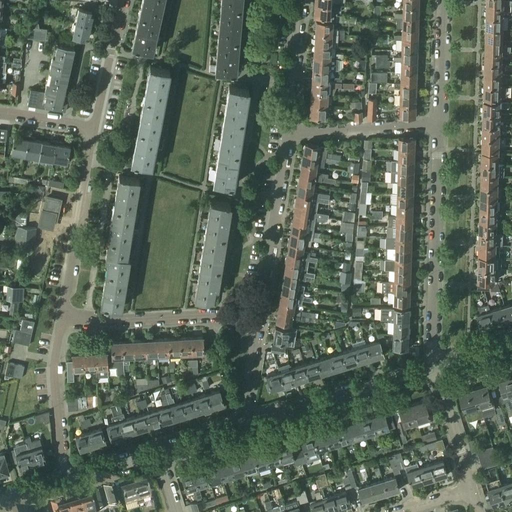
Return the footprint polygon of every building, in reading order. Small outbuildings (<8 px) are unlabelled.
[(142,0),(139,14),(159,19),(163,0),(142,0)] [(339,4),(314,2),(313,14),(320,15),(320,20),(333,21),(353,23),(354,17),(336,16),(337,11),(339,11),(339,4)] [(221,5),(218,37),(238,39),(241,7),(221,5)] [(396,16),(402,17),(418,17),(418,7),(403,6),(403,12),(394,12),(394,16),(396,16)] [(511,6),(487,6),(487,18),(501,18),(501,12),(511,12),(511,6)] [(91,15),(92,11),(80,8),(77,22),(92,26),(94,15),(91,15)] [(159,19),(139,14),(132,46),(152,50),(159,19)] [(402,28),(418,28),(418,17),(402,17),(396,16),(396,28),(402,28)] [(487,18),(487,29),(501,29),(508,30),(508,18),(501,18),(487,18)] [(333,21),(320,20),(316,20),(315,32),(339,34),(339,30),(333,29),(333,21)] [(89,36),(92,26),(77,22),(74,37),(86,39),(87,35),(89,36)] [(394,39),(402,39),(417,39),(418,28),(402,28),(402,34),(394,34),(394,39)] [(501,41),(501,29),(487,29),(486,40),(501,41)] [(339,34),(315,32),(314,44),(332,46),(332,39),(339,39),(339,34)] [(238,39),(218,37),(216,70),(236,72),(238,39)] [(417,51),(417,39),(402,39),(401,51),(417,51)] [(501,46),(501,41),(486,40),(486,52),(500,53),(510,53),(510,47),(501,46)] [(64,95),(70,68),(75,47),(56,43),(45,91),(41,106),(66,111),(69,96),(64,95)] [(331,58),(332,46),(314,44),(314,57),(331,58)] [(393,61),(401,62),(417,62),(417,51),(401,51),(401,56),(393,56),(393,61)] [(500,65),(500,53),(486,52),(486,64),(500,65)] [(340,59),(331,58),(314,57),(313,69),(330,70),(339,71),(340,59)] [(358,69),(366,70),(366,61),(359,60),(358,69)] [(416,73),(417,62),(401,62),(401,73),(416,73)] [(500,76),(500,65),(486,64),(485,75),(500,76)] [(144,98),(164,102),(170,70),(156,67),(156,66),(153,66),(150,66),(144,98)] [(329,82),(330,70),(313,69),(312,81),(329,82)] [(387,82),(387,72),(371,72),(371,82),(387,82)] [(416,83),(416,73),(401,73),(401,83),(416,83)] [(499,87),(500,76),(485,75),(485,87),(499,87)] [(329,82),(312,81),(311,93),(328,94),(328,93),(334,93),(337,85),(341,87),(342,82),(341,82),(334,82),(329,82)] [(416,95),(416,83),(401,83),(400,94),(416,95)] [(224,117),(244,121),(249,88),(247,88),(247,87),(244,87),(229,85),(224,117)] [(506,87),(499,87),(485,87),(485,98),(506,98),(506,87)] [(41,106),(45,91),(31,88),(28,104),(41,106)] [(328,106),(328,94),(311,93),(311,104),(328,106)] [(415,105),(416,95),(400,94),(400,105),(415,105)] [(144,98),(138,130),(158,134),(164,102),(144,98)] [(485,101),(484,113),(498,114),(499,108),(509,108),(509,101),(485,101)] [(327,118),(328,106),(311,104),(310,117),(327,118)] [(368,104),(367,119),(376,119),(376,104),(368,104)] [(415,117),(415,105),(400,105),(400,116),(415,117)] [(354,111),(354,120),(363,120),(362,106),(355,106),(356,111),(354,111)] [(498,114),(484,113),(484,125),(498,125),(504,126),(504,119),(503,118),(498,118),(498,114)] [(224,117),(219,150),(239,153),(244,121),(224,117)] [(498,138),(498,125),(484,125),(484,137),(498,138)] [(132,162),(134,163),(137,164),(137,163),(151,166),(158,134),(138,130),(132,162)] [(25,135),(25,138),(14,136),(11,153),(26,156),(29,136),(25,135)] [(34,136),(29,136),(26,156),(40,158),(43,141),(33,139),(34,136)] [(497,150),(498,138),(484,137),(483,149),(497,150)] [(399,138),(399,149),(414,149),(415,138),(399,138)] [(53,142),(43,141),(40,158),(54,160),(57,140),(53,139),(53,142)] [(71,145),(61,144),(62,141),(57,140),(54,160),(68,163),(71,145)] [(319,151),(320,145),(305,143),(303,153),(331,158),(331,153),(319,151)] [(414,160),(414,149),(399,149),(398,160),(414,160)] [(214,182),(228,184),(228,185),(231,185),(234,185),(239,153),(219,150),(214,182)] [(497,165),(497,153),(483,152),(482,164),(497,165)] [(323,167),(324,161),(340,163),(341,159),(331,158),(303,153),(301,163),(317,166),(323,167)] [(349,153),(348,159),(358,161),(359,154),(349,153)] [(371,168),(371,160),(363,159),(363,168),(371,168)] [(413,171),(414,160),(398,160),(391,159),(391,170),(398,171),(413,171)] [(347,171),(358,172),(359,162),(349,161),(347,171)] [(317,166),(301,163),(300,173),(327,177),(328,173),(316,171),(317,166)] [(505,165),(497,165),(482,164),(482,176),(496,176),(503,176),(504,176),(505,165)] [(372,170),(362,170),(362,180),(371,180),(372,170)] [(390,181),(397,181),(413,182),(413,171),(398,171),(391,170),(390,181)] [(327,177),(300,173),(298,183),(313,185),(314,180),(334,183),(334,179),(327,177)] [(119,175),(113,214),(133,217),(139,178),(119,175)] [(496,176),(482,176),(482,187),(496,188),(503,188),(503,176),(496,176)] [(50,179),(50,180),(49,185),(63,188),(64,182),(50,179)] [(397,193),(413,193),(413,182),(397,181),(397,193)] [(298,183),(297,193),(324,197),(329,198),(330,194),(313,191),(313,185),(298,183)] [(496,199),(496,188),(482,187),(482,199),(496,199)] [(297,193),(295,203),(310,205),(317,206),(318,201),(328,202),(329,198),(324,197),(297,193)] [(412,204),(413,193),(397,193),(397,204),(412,204)] [(51,228),(54,214),(56,214),(60,200),(46,197),(43,210),(41,210),(38,225),(51,228)] [(495,211),(496,199),(482,199),(481,210),(495,211)] [(205,233),(225,236),(231,203),(211,200),(205,233)] [(317,206),(310,205),(295,203),(294,212),(321,217),(328,218),(329,214),(316,212),(317,206)] [(396,215),(412,215),(412,204),(397,204),(396,215)] [(495,222),(495,211),(481,210),(481,222),(495,222)] [(36,227),(37,213),(17,211),(16,225),(17,225),(24,226),(34,227),(36,227)] [(334,219),(328,218),(321,217),(294,212),(292,222),(307,225),(308,219),(327,222),(327,224),(333,225),(334,219)] [(113,214),(106,253),(126,256),(133,217),(113,214)] [(412,226),(412,215),(396,215),(396,226),(412,226)] [(353,231),(354,221),(346,220),(345,230),(353,231)] [(307,225),(292,222),(290,232),(318,237),(319,232),(306,230),(307,225)] [(495,234),(495,222),(481,222),(481,233),(495,234)] [(15,245),(34,247),(36,227),(34,227),(24,226),(17,225),(15,245)] [(411,237),(412,226),(396,226),(388,225),(387,237),(411,237)] [(321,237),(318,237),(290,232),(289,242),(304,245),(310,246),(311,240),(321,242),(321,237)] [(205,233),(200,265),(220,268),(225,236),(205,233)] [(502,234),(495,234),(481,233),(480,245),(494,245),(502,246),(502,234)] [(411,248),(411,237),(387,237),(386,248),(387,248),(411,248)] [(304,245),(289,242),(287,252),(315,256),(317,257),(321,257),(322,253),(303,250),(304,245)] [(494,257),(494,245),(480,245),(480,256),(494,257)] [(410,259),(411,248),(387,248),(387,258),(410,259)] [(287,252),(286,262),(301,264),(308,265),(308,260),(317,261),(317,257),(315,256),(287,252)] [(108,258),(105,279),(125,282),(129,256),(126,256),(106,253),(106,258),(108,258)] [(502,257),(494,257),(480,256),(480,268),(494,268),(501,268),(502,257)] [(410,270),(410,259),(387,258),(386,258),(386,270),(394,270),(410,270)] [(355,269),(362,269),(363,261),(356,260),(355,269)] [(286,262),(284,272),(312,276),(314,277),(315,272),(307,271),(308,265),(301,264),(286,262)] [(349,272),(351,263),(343,262),(342,271),(349,272)] [(220,268),(200,265),(195,297),(212,300),(214,286),(217,287),(220,268)] [(493,281),(494,268),(480,268),(479,281),(493,281)] [(362,278),(362,269),(355,269),(354,277),(362,278)] [(389,280),(410,281),(410,270),(394,270),(394,278),(389,278),(389,280)] [(351,273),(349,272),(341,271),(339,281),(350,282),(351,273)] [(312,276),(284,272),(282,282),(298,284),(299,279),(311,281),(312,276)] [(121,307),(125,282),(105,279),(101,304),(121,307)] [(409,292),(410,281),(389,280),(389,281),(383,281),(383,285),(387,285),(387,291),(394,292),(409,292)] [(349,292),(350,283),(342,281),(341,291),(349,292)] [(282,282),(281,291),(308,296),(309,292),(304,291),(304,285),(298,284),(282,282)] [(362,283),(354,282),(353,291),(361,291),(362,283)] [(23,295),(23,287),(8,285),(8,290),(23,295)] [(312,297),(308,296),(281,291),(279,301),(294,304),(301,305),(302,299),(311,301),(312,297)] [(394,292),(393,303),(409,304),(409,292),(394,292)] [(294,304),(279,301),(278,311),(305,316),(314,317),(318,318),(318,314),(294,310),(294,304)] [(511,303),(503,307),(508,321),(511,319),(511,303)] [(482,329),(495,325),(491,310),(489,304),(479,307),(481,314),(478,314),(482,329)] [(361,307),(353,307),(352,315),(360,316),(361,307)] [(391,321),(393,321),(408,321),(409,308),(394,307),(380,307),(380,319),(391,319),(391,321)] [(495,325),(508,321),(503,307),(491,310),(495,325)] [(314,317),(305,316),(278,311),(276,321),(291,324),(292,318),(313,321),(314,317)] [(19,329),(23,330),(32,332),(35,321),(22,318),(19,329)] [(408,334),(408,321),(393,321),(393,334),(408,334)] [(276,327),(273,340),(287,343),(287,344),(294,345),(297,327),(281,325),(280,327),(276,327)] [(13,341),(20,343),(23,330),(19,329),(16,328),(13,341)] [(23,330),(20,343),(29,345),(32,332),(23,330)] [(408,347),(408,334),(393,334),(393,347),(408,347)] [(203,336),(191,337),(192,353),(204,353),(203,336)] [(181,354),(192,353),(191,337),(180,338),(181,354)] [(158,355),(169,355),(168,338),(157,339),(158,355)] [(180,338),(168,338),(169,355),(181,354),(180,338)] [(151,356),(158,355),(157,339),(145,340),(146,356),(147,362),(151,362),(151,356)] [(134,340),(122,341),(123,357),(135,356),(134,340)] [(135,356),(146,356),(145,340),(134,340),(135,356)] [(379,340),(367,344),(371,358),(384,354),(379,340)] [(124,375),(123,357),(122,341),(111,342),(111,352),(107,352),(108,362),(112,362),(112,366),(117,367),(117,375),(124,375)] [(371,358),(367,344),(354,348),(359,362),(371,358)] [(283,354),(285,347),(272,345),(271,352),(283,354)] [(346,366),(359,362),(354,348),(342,352),(346,366)] [(85,369),(96,369),(95,352),(84,353),(85,369)] [(107,352),(95,352),(96,369),(96,377),(108,377),(108,362),(107,352)] [(346,366),(342,352),(329,356),(334,370),(346,366)] [(85,369),(84,353),(72,354),(73,370),(85,369)] [(322,374),(334,370),(329,356),(317,360),(322,374)] [(309,378),(322,374),(317,360),(304,364),(309,378)] [(5,374),(12,376),(15,363),(8,362),(5,374)] [(15,363),(12,376),(21,378),(24,365),(15,363)] [(297,382),(309,378),(304,364),(292,367),(297,382)] [(284,386),(297,382),(292,367),(279,371),(284,386)] [(272,390),(284,386),(279,371),(267,375),(272,390)] [(164,384),(170,381),(169,376),(162,378),(164,384)] [(511,415),(511,384),(510,378),(500,381),(504,396),(508,395),(510,400),(505,402),(510,416),(511,415)] [(147,379),(147,383),(148,388),(159,385),(159,379),(147,379)] [(147,383),(137,383),(137,392),(148,388),(147,383)] [(492,410),(496,412),(497,413),(496,409),(488,384),(476,388),(484,417),(487,412),(492,410)] [(470,418),(477,416),(480,418),(484,417),(476,388),(460,393),(468,422),(470,418)] [(219,389),(206,393),(211,408),(217,406),(218,410),(225,407),(219,389)] [(210,408),(211,408),(206,393),(194,397),(199,412),(205,410),(205,412),(210,410),(210,408)] [(78,395),(67,396),(68,410),(79,410),(78,395)] [(174,419),(186,415),(182,401),(175,403),(173,397),(172,398),(167,399),(174,419)] [(186,415),(199,412),(194,397),(182,401),(186,415)] [(157,409),(162,423),(174,419),(167,399),(163,400),(161,401),(163,407),(157,409)] [(411,404),(417,422),(430,418),(424,400),(411,404)] [(113,416),(118,414),(115,404),(110,405),(113,416)] [(398,408),(402,420),(397,422),(403,443),(407,441),(405,434),(407,433),(404,426),(417,422),(411,404),(398,408)] [(496,409),(497,413),(496,412),(499,424),(506,422),(501,407),(496,409)] [(155,425),(156,428),(162,426),(162,423),(157,409),(144,413),(149,427),(155,425)] [(118,414),(124,435),(137,431),(132,417),(125,419),(123,412),(122,413),(118,414)] [(137,431),(149,427),(144,413),(132,417),(137,431)] [(384,413),(372,416),(377,432),(389,428),(384,413)] [(124,435),(118,414),(113,416),(111,416),(113,423),(107,425),(112,439),(124,435)] [(365,436),(377,432),(372,416),(360,420),(365,436)] [(353,439),(365,436),(360,420),(348,424),(353,439)] [(341,443),(353,439),(348,424),(336,427),(340,440),(341,443)] [(340,440),(336,427),(324,431),(327,440),(329,447),(341,443),(340,440)] [(89,432),(93,446),(106,442),(101,428),(89,432)] [(327,440),(324,431),(313,435),(317,450),(318,450),(329,447),(327,440)] [(93,446),(89,432),(76,436),(80,450),(93,446)] [(421,435),(423,442),(436,438),(434,432),(421,435)] [(314,440),(313,435),(300,438),(304,450),(298,451),(302,463),(320,458),(317,450),(314,440)] [(27,444),(29,450),(33,464),(46,460),(39,438),(31,441),(32,443),(27,444)] [(435,441),(425,444),(427,450),(437,447),(435,441)] [(289,442),(277,446),(282,461),(293,458),(296,465),(302,463),(298,451),(293,453),(289,442)] [(270,465),(282,461),(277,446),(265,449),(270,465)] [(478,451),(480,457),(495,453),(493,447),(478,451)] [(258,469),(270,465),(265,449),(253,453),(258,469)] [(21,468),(33,464),(29,450),(16,454),(21,468)] [(0,476),(5,475),(5,473),(10,471),(4,451),(0,452),(0,476)] [(398,464),(398,465),(399,469),(405,467),(400,452),(394,453),(396,458),(398,464)] [(246,472),(258,469),(253,453),(241,456),(246,472)] [(482,463),(497,459),(495,453),(480,457),(482,463)] [(234,476),(246,472),(241,456),(229,460),(234,476)] [(483,469),(499,464),(497,459),(482,463),(483,469)] [(222,479),(234,476),(229,460),(218,464),(222,479)] [(430,464),(435,479),(448,475),(443,460),(431,463),(430,464)] [(411,486),(423,483),(418,467),(416,462),(404,466),(411,486)] [(210,483),(222,479),(218,464),(206,467),(210,483)] [(400,472),(399,469),(398,465),(398,464),(392,466),(394,474),(400,472)] [(435,479),(430,464),(419,467),(418,467),(423,483),(435,479)] [(199,487),(210,483),(206,467),(194,471),(199,487)] [(358,487),(358,485),(356,485),(351,468),(347,470),(351,484),(352,487),(355,498),(361,496),(362,501),(375,497),(371,484),(358,487)] [(202,500),(203,500),(199,487),(194,471),(182,475),(187,490),(193,489),(197,501),(202,500)] [(322,498),(326,511),(339,508),(335,495),(326,497),(322,486),(329,484),(325,472),(315,475),(319,487),(320,490),(322,498)] [(395,476),(383,480),(387,493),(399,489),(395,476)] [(495,508),(508,504),(502,485),(500,478),(487,482),(495,508)] [(375,497),(387,493),(383,480),(371,484),(375,497)] [(508,504),(511,502),(511,481),(502,485),(508,504)] [(351,504),(350,500),(355,498),(352,487),(351,484),(345,486),(346,489),(347,491),(335,495),(339,508),(351,504)] [(146,486),(133,490),(138,504),(139,507),(144,505),(143,502),(151,500),(146,486)] [(300,491),(301,494),(303,502),(308,500),(305,489),(300,491)] [(138,504),(133,490),(121,493),(125,508),(138,504)] [(312,511),(326,511),(322,498),(320,490),(315,492),(317,500),(310,502),(312,511)] [(112,491),(103,494),(107,511),(114,511),(117,510),(112,491)] [(107,511),(103,494),(94,496),(98,511),(107,511)] [(205,506),(203,502),(203,500),(202,500),(197,501),(191,503),(193,510),(205,506)] [(93,511),(91,503),(79,506),(80,511),(93,511)]
